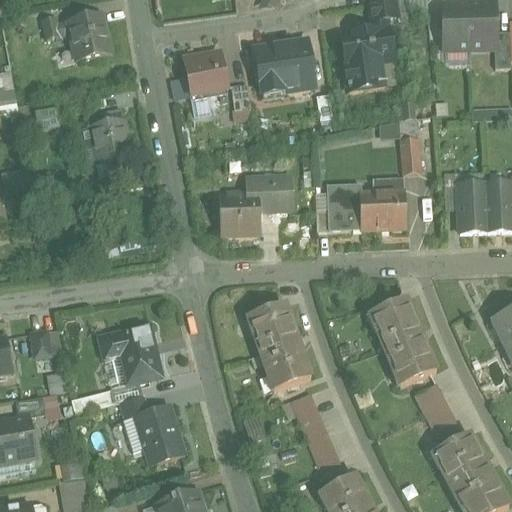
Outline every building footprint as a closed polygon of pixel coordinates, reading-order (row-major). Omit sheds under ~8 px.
[(395,2),(370,6),(372,24),(398,20),(395,2)] [(496,6),(469,7),(470,53),(494,53),(497,52),(497,36),(496,6)] [(469,7),(442,8),(443,54),(470,53),(469,7)] [(102,19),(65,27),(70,51),(73,51),(76,66),(111,59),(102,19)] [(56,22),(41,25),(45,44),(59,41),(56,22)] [(389,32),(343,39),(348,71),(344,72),(348,94),(372,90),(371,85),(383,83),(381,67),(394,66),(389,32)] [(510,36),(497,36),(497,52),(494,53),(495,72),(511,72),(511,64),(510,36)] [(308,44),(254,53),(262,98),(285,95),(283,86),(312,81),(313,90),(315,90),(308,44)] [(220,58),(186,64),(186,63),(185,64),(191,100),(192,100),(226,93),(226,94),(227,94),(220,57),(219,57),(220,58)] [(20,126),(11,75),(0,77),(0,128),(0,130),(20,126)] [(251,112),(248,88),(231,90),(235,114),(251,112)] [(330,97),(316,100),(320,125),(334,123),(330,97)] [(447,106),(436,107),(437,120),(449,118),(447,106)] [(397,108),(399,125),(417,123),(415,107),(397,108)] [(511,111),(472,112),(473,125),(511,124),(511,111)] [(60,113),(32,118),(35,137),(63,131),(60,113)] [(400,141),(400,145),(418,144),(417,123),(399,125),(400,141)] [(121,124),(85,131),(84,126),(71,128),(76,155),(88,152),(91,167),(127,161),(121,124)] [(381,143),(400,141),(399,125),(380,128),(381,143)] [(418,144),(400,145),(403,179),(421,178),(418,144)] [(23,184),(21,173),(2,176),(4,187),(23,184)] [(458,178),(446,178),(447,212),(459,212),(458,189),(458,178)] [(248,196),(227,197),(228,202),(214,203),(215,219),(220,219),(221,239),(260,237),(259,215),(291,214),(290,181),(247,183),(248,196)] [(398,186),(387,187),(387,192),(378,192),(378,197),(404,196),(403,182),(398,182),(398,186)] [(378,197),(361,197),(361,187),(326,188),(327,191),(329,191),(330,213),(328,213),(329,235),(405,232),(404,196),(378,197)] [(511,187),(485,188),(487,236),(511,234),(511,187)] [(11,197),(10,188),(0,189),(0,199),(1,199),(11,197)] [(485,188),(458,189),(459,212),(460,237),(487,236),(485,188)] [(136,203),(102,209),(103,212),(106,212),(113,250),(111,251),(111,253),(146,246),(145,243),(143,244),(135,206),(137,205),(136,203)] [(73,206),(51,210),(53,222),(75,218),(73,206)] [(328,213),(316,214),(317,235),(329,235),(328,213)] [(511,300),(511,299),(488,310),(494,323),(511,314),(511,300)] [(406,303),(369,318),(370,319),(373,318),(379,332),(376,333),(393,375),(397,373),(403,388),(399,389),(400,390),(436,375),(406,303)] [(286,306),(249,319),(250,321),(254,320),(258,334),(254,335),(269,378),(273,376),(279,390),(275,392),(275,393),(312,381),(286,306)] [(511,314),(494,323),(492,324),(493,325),(496,324),(507,346),(511,344),(511,314)] [(149,330),(99,341),(104,363),(121,360),(128,389),(161,381),(149,330)] [(46,336),(32,338),(35,360),(49,358),(46,336)] [(5,341),(0,342),(0,378),(11,376),(5,341)] [(436,388),(415,399),(426,421),(448,410),(436,388)] [(111,395),(87,401),(90,414),(115,407),(111,395)] [(311,397),(290,405),(308,447),(329,439),(311,397)] [(42,401),(16,406),(19,423),(28,421),(28,422),(45,419),(42,401)] [(143,401),(121,408),(124,419),(135,416),(136,420),(149,417),(143,401)] [(149,417),(136,420),(151,468),(150,469),(150,470),(186,459),(186,458),(185,458),(180,442),(181,442),(181,441),(178,442),(168,412),(169,411),(169,410),(149,417)] [(448,410),(426,421),(438,442),(459,431),(448,410)] [(127,422),(133,455),(142,454),(136,420),(127,422)] [(19,423),(0,426),(0,467),(35,461),(28,422),(28,421),(19,423)] [(469,438),(432,459),(433,460),(437,458),(443,469),(439,471),(461,511),(507,511),(509,511),(469,438)] [(329,439),(308,447),(322,479),(342,470),(329,439)] [(371,511),(355,479),(320,496),(328,511),(371,511)] [(89,511),(84,481),(59,486),(63,511),(89,511)] [(204,511),(199,495),(156,509),(156,511),(204,511)]
